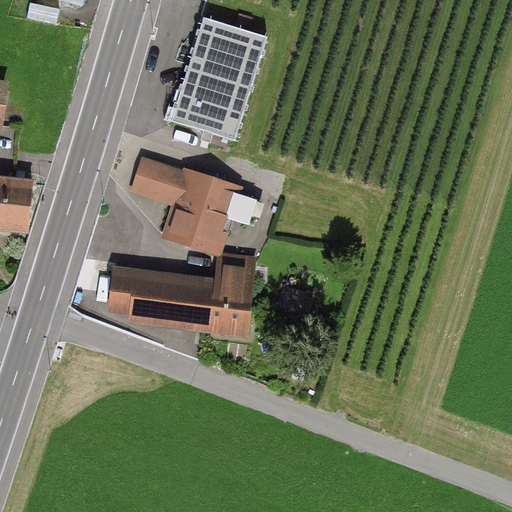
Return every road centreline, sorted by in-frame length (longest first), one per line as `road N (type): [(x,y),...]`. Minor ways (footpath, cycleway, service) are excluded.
road 1 (residential): [(35,319),(511,497)]
road 2 (secondary): [(35,319),(132,0)]
